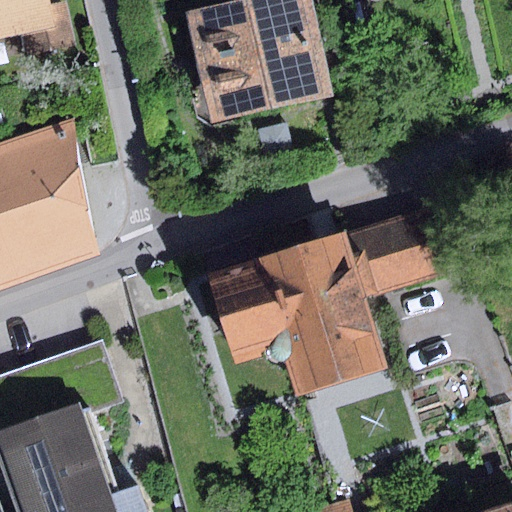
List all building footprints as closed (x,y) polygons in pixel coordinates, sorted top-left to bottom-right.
[(0,0),(0,38),(53,28),(46,0),(0,0)] [(307,0),(221,0),(182,9),(206,121),(328,95),(307,0)] [(0,291),(96,255),(70,121),(0,144),(0,291)] [(206,273),(235,366),(263,358),(265,363),(268,366),(272,370),(276,371),(283,371),(288,370),(297,398),(387,369),(365,299),(445,277),(424,208),(206,273)] [(0,439),(1,439),(82,411),(121,398),(102,342),(0,377),(0,439)] [(1,439),(26,511),(148,511),(139,484),(111,494),(82,411),(1,439)] [(511,511),(511,499),(474,511),(511,511)] [(352,511),(349,500),(321,508),(321,511),(352,511)]
